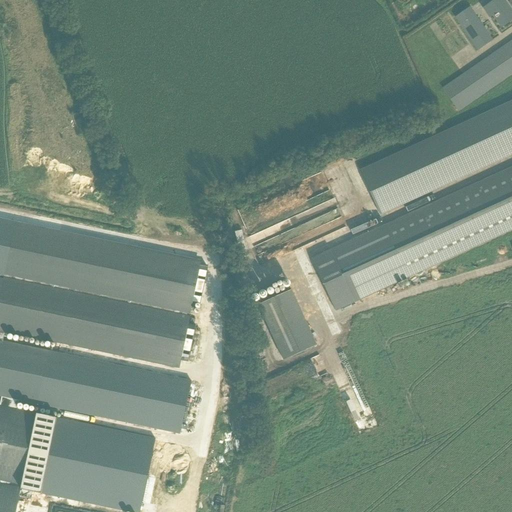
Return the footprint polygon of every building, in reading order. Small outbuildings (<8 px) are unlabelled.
[(494,1),(483,9),(489,17),(492,15),(501,28),(511,20),(511,13),(503,0),(493,0),(494,0),(494,1)] [(470,8),(461,13),(454,18),(477,52),(492,41),(470,8)] [(511,41),(442,90),(457,112),(511,73),(511,41)] [(511,105),(362,174),(381,216),(511,155),(511,105)] [(335,311),(511,229),(511,168),(312,260),(335,311)] [(262,261),(347,230),(339,209),(317,217),(315,209),(282,221),(280,215),(249,226),(262,261)] [(0,219),(0,342),(2,343),(2,342),(4,332),(176,369),(178,360),(188,362),(195,327),(185,324),(190,302),(200,305),(208,268),(197,266),(198,261),(15,223),(0,219)] [(308,327),(274,343),(283,361),(317,346),(308,327)] [(0,397),(1,398),(0,403),(0,406),(12,409),(12,410),(16,411),(16,410),(17,410),(18,401),(37,405),(180,435),(191,381),(48,351),(2,342),(2,343),(0,342),(0,397)] [(0,511),(15,511),(20,490),(124,511),(139,511),(155,439),(36,414),(17,410),(16,410),(16,411),(12,410),(12,409),(0,406),(0,511)]
